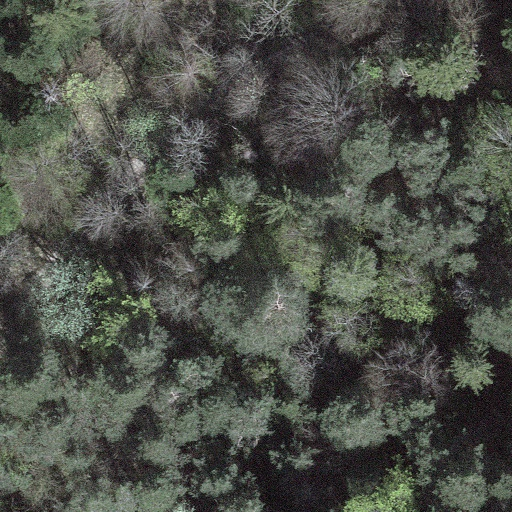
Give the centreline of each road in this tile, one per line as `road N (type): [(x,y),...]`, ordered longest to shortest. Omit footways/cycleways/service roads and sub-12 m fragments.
road 1 (track): [(408,0),(353,18),(229,87),(73,217),(0,320)]
road 2 (track): [(73,217),(81,174),(121,95),(200,0)]
